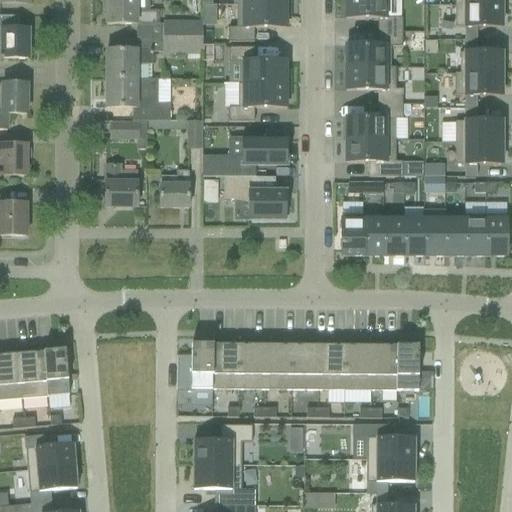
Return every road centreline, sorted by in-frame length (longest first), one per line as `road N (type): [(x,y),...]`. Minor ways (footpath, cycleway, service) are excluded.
road 1 (residential): [(314,301),(314,0)]
road 2 (residential): [(64,274),(64,0)]
road 3 (residential): [(164,300),(166,511)]
road 4 (residential): [(441,511),(448,304)]
road 5 (residential): [(98,511),(82,305)]
road 6 (residential): [(164,300),(314,301)]
road 7 (residential): [(314,301),(448,304)]
